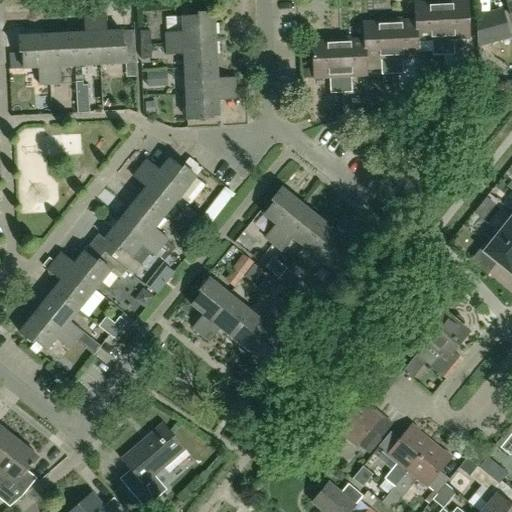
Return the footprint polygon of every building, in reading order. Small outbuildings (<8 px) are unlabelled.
[(441,3),(443,55),(454,55),(453,38),(469,37),(467,2),(441,3)] [(415,5),(417,57),(418,57),(417,41),(431,40),(432,56),(443,55),(441,3),(415,5)] [(417,57),(415,5),(414,5),(415,21),(389,22),(392,74),(403,74),(402,57),(417,57)] [(502,10),(476,18),(478,46),(509,37),(502,10)] [(166,44),(216,42),(214,13),(197,14),(196,17),(182,17),(183,32),(165,33),(166,44)] [(97,65),(94,15),(83,16),(84,33),(71,34),(73,67),(97,65)] [(105,15),(94,15),(97,65),(126,64),(125,47),(122,47),(121,31),(106,32),(105,15)] [(365,59),(380,58),(381,75),(392,74),(389,22),(363,23),(365,59)] [(338,41),(341,93),(352,93),(351,76),(366,75),(365,59),(363,23),(364,39),(338,41)] [(140,46),(151,45),(150,31),(140,32),(140,46)] [(59,67),(73,67),(71,34),(47,35),(49,85),(60,84),(59,67)] [(49,85),(47,35),(17,36),(18,53),(21,53),(22,69),(38,68),(40,101),(49,100),(49,85)] [(312,65),(313,76),(313,78),(329,77),(330,94),(341,93),(338,41),(311,42),(312,65)] [(184,67),(217,66),(216,42),(166,44),(166,55),(183,54),(184,67)] [(151,45),(140,46),(141,60),(152,60),(151,45)] [(301,77),(313,76),(312,65),(300,65),(301,77)] [(217,66),(184,67),(185,91),(234,89),(234,78),(218,79),(217,66)] [(75,114),(87,114),(87,86),(81,87),(81,83),(74,83),(75,114)] [(234,89),(185,91),(187,121),(203,120),(203,116),(219,116),(218,100),(235,99),(234,89)] [(168,186),(181,196),(197,177),(183,166),(182,169),(169,159),(159,171),(146,160),(140,168),(165,189),(168,186)] [(151,206),(164,217),(181,196),(168,186),(165,189),(140,168),(133,176),(147,187),(137,199),(149,209),(151,206)] [(272,245),(304,206),(281,188),(270,201),(273,203),(263,215),(275,225),(264,238),(272,245)] [(136,227),(161,247),(168,239),(155,229),(164,217),(151,206),(149,209),(137,199),(121,220),(134,230),(136,227)] [(291,238),(302,247),(322,221),(304,206),(272,245),(281,251),(291,238)] [(322,221),(302,247),(320,262),(352,223),(343,216),(332,230),(322,221)] [(511,216),(499,233),(511,243),(511,216)] [(121,220),(104,240),(117,250),(111,258),(126,270),(133,275),(142,264),(133,256),(141,245),(154,256),(161,247),(136,227),(134,230),(121,220)] [(352,223),(320,262),(343,280),(353,267),(351,265),(361,253),(349,243),(360,230),(352,223)] [(495,230),(470,261),(487,275),(496,263),(511,275),(511,274),(511,243),(499,233),(495,230)] [(126,270),(111,258),(104,252),(96,262),(84,252),(74,265),(61,254),(54,262),(80,282),(82,280),(95,290),(111,271),(120,278),(126,270)] [(252,264),(242,256),(232,269),(242,277),(252,264)] [(278,279),(286,270),(272,259),(264,268),(278,279)] [(80,282),(54,262),(47,270),(61,281),(51,292),(64,303),(66,300),(79,310),(95,290),(82,280),(80,282)] [(200,335),(231,296),(209,278),(198,291),(200,293),(190,305),(202,315),(192,328),(200,335)] [(64,303),(51,292),(35,312),(48,323),(50,321),(76,342),(83,333),(69,322),(79,310),(66,300),(64,303)] [(231,296),(200,335),(208,341),(218,328),(229,337),(250,312),(231,296)] [(425,345),(448,316),(428,299),(412,319),(403,311),(391,326),(408,340),(412,335),(425,345)] [(324,316),(330,307),(322,301),(315,309),(324,316)] [(250,312),(229,337),(248,352),(279,314),(271,308),(261,320),(250,312)] [(48,323),(35,312),(19,333),(32,343),(34,340),(46,351),(56,339),(69,350),(76,342),(50,321),(48,323)] [(279,314),(248,352),(271,371),(282,357),(279,355),(288,344),(277,334),(287,321),(279,314)] [(459,356),(453,351),(468,331),(462,326),(463,322),(462,318),(459,316),(455,315),(451,318),(448,316),(425,345),(437,354),(429,365),(443,376),(459,356)] [(98,327),(118,343),(131,327),(119,318),(113,325),(105,318),(98,327)] [(101,347),(92,340),(85,349),(94,356),(101,347)] [(395,382),(403,373),(382,356),(374,366),(395,382)] [(374,366),(367,375),(388,392),(395,382),(374,366)] [(358,446),(371,430),(381,418),(361,402),(324,446),(335,455),(349,438),(358,446)] [(154,477),(185,449),(161,422),(120,459),(130,470),(119,480),(145,509),(166,491),(154,477)] [(0,463),(18,442),(0,427),(0,463)] [(396,488),(432,443),(412,427),(389,455),(399,463),(385,479),(396,488)] [(511,435),(501,449),(510,456),(511,454),(511,435)] [(0,499),(9,507),(22,497),(24,494),(14,486),(27,470),(37,458),(18,442),(0,463),(0,499)] [(428,487),(451,459),(432,443),(396,488),(383,503),(392,511),(419,479),(428,487)] [(374,475),(364,466),(354,479),(364,487),(374,475)] [(489,504),(482,511),(511,511),(511,505),(497,494),(494,491),(499,484),(479,467),(471,476),(483,486),(476,494),(489,504)] [(373,511),(370,509),(368,511),(355,511),(353,509),(364,496),(349,484),(341,493),(330,483),(314,502),(323,510),(322,511),(373,511)] [(109,511),(106,511),(102,507),(91,495),(72,511),(125,511),(118,504),(109,511)]
